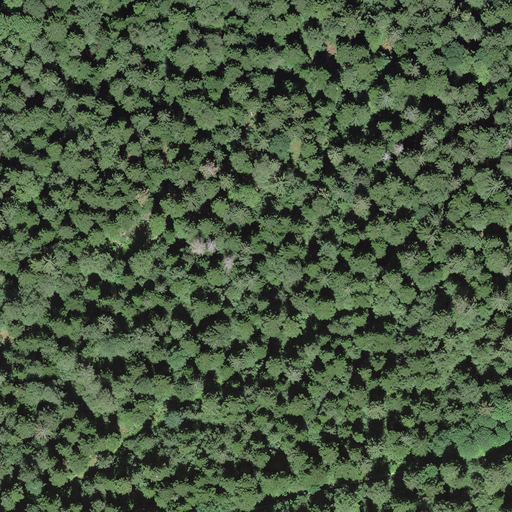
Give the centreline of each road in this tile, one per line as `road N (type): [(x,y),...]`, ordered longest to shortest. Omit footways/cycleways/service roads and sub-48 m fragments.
road 1 (track): [(511,74),(418,107),(214,208),(141,250),(0,357)]
road 2 (track): [(511,455),(433,466),(254,511)]
